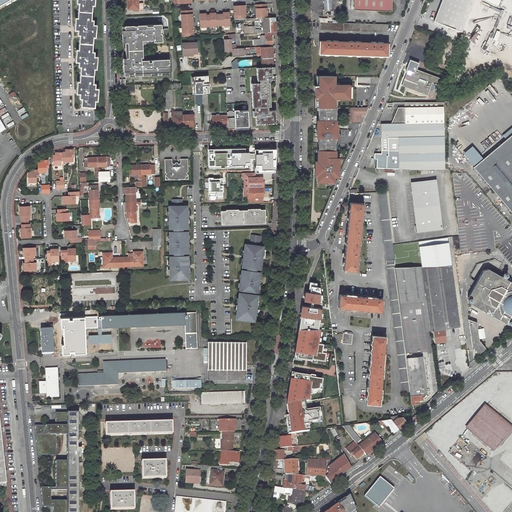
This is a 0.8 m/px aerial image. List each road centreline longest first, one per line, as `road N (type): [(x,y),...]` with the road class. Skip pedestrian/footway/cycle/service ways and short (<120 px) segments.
road 1 (unclassified): [(100,134),(40,149),(8,188),(35,511)]
road 2 (unclassified): [(417,0),(320,239),(290,245)]
road 3 (tertiary): [(511,348),(311,511)]
road 4 (tertiary): [(252,500),(290,245)]
road 5 (unclassified): [(294,135),(117,133)]
road 6 (unclassified): [(110,121),(108,0)]
